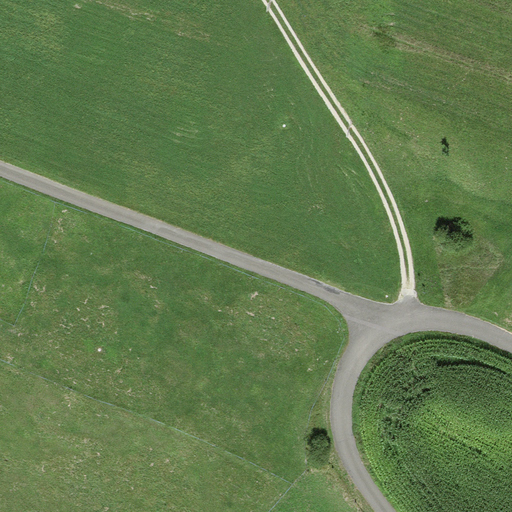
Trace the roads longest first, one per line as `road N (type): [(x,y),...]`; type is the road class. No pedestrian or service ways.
road 1 (unclassified): [(0,173),(321,291),(383,328)]
road 2 (track): [(266,0),(369,159),(408,257),(409,317)]
road 3 (residential): [(383,328),(349,369),(342,408),(359,475),(386,511)]
road 4 (residential): [(511,347),(466,326),(409,317),(383,328)]
